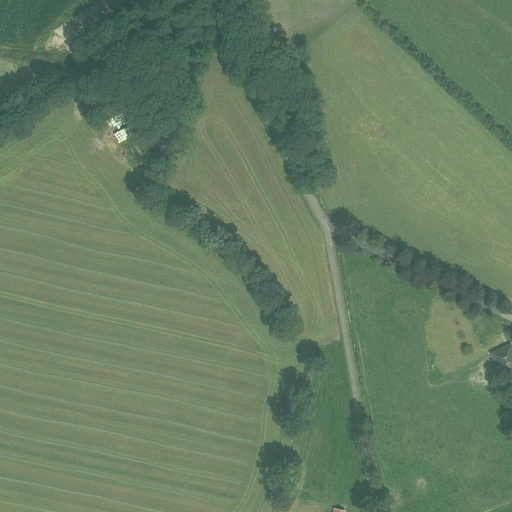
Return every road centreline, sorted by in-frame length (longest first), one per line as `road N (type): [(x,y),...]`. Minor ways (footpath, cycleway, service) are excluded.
road 1 (unclassified): [(373,511),(326,228)]
road 2 (unclassified): [(326,228),(209,0)]
road 3 (unclassified): [(0,120),(188,0)]
road 4 (unclassified): [(326,228),(511,317)]
